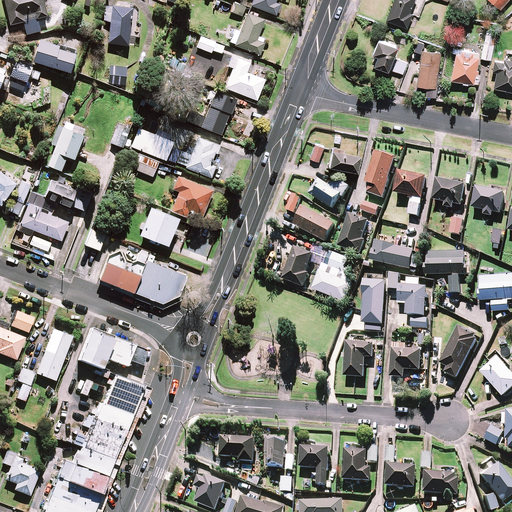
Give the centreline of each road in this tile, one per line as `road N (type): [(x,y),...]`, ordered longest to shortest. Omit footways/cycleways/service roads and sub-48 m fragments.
road 1 (residential): [(447,421),(230,406),(188,395)]
road 2 (residential): [(511,136),(299,93)]
road 3 (secondary): [(227,272),(299,93)]
road 4 (secondary): [(125,511),(172,390)]
road 5 (secondary): [(188,395),(140,511)]
road 6 (residential): [(0,264),(114,308)]
